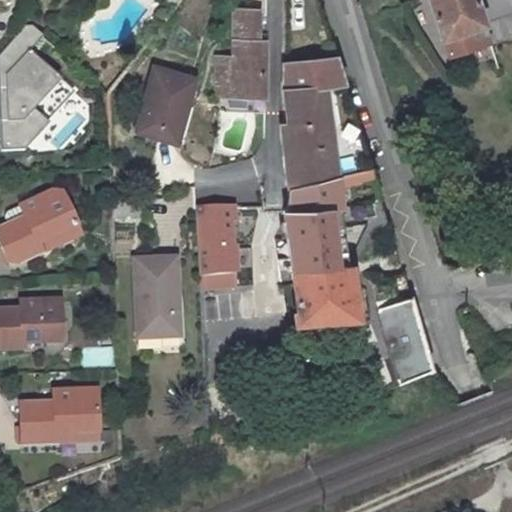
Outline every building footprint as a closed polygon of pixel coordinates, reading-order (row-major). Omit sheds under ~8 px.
[(476,0),(430,0),(449,57),(486,45),(480,26),(485,25),(476,0)] [(231,98),(264,97),(265,40),(233,40),(232,62),(231,98)] [(0,123),(1,124),(1,149),(25,149),(37,134),(34,131),(70,88),(25,51),(0,80),(0,123)] [(338,60),(337,57),(283,64),(282,87),(286,123),(279,124),(282,145),(290,144),(296,183),(335,174),(323,85),(345,83),(338,60)] [(215,98),(231,98),(232,62),(216,62),(215,98)] [(185,78),(150,67),(132,132),(174,145),(183,108),(178,107),(185,78)] [(296,183),(290,144),(282,145),(287,186),(296,183)] [(336,185),(374,176),(371,165),(335,174),(336,185)] [(297,320),(353,315),(336,185),(335,174),(296,183),(300,208),(287,209),(283,210),(289,270),(291,270),(297,320)] [(287,209),(300,208),(296,183),(287,186),(287,209)] [(33,248),(71,231),(57,200),(47,197),(17,211),(3,218),(0,223),(4,230),(0,231),(0,254),(5,266),(15,267),(37,257),(33,248)] [(383,204),(362,210),(368,229),(389,222),(383,204)] [(234,274),(230,208),(194,210),(198,278),(234,274)] [(37,257),(75,240),(71,231),(33,248),(37,257)] [(132,252),(134,331),(175,330),(172,251),(132,252)] [(234,287),(234,274),(198,278),(198,292),(234,287)] [(431,369),(410,296),(376,308),(396,384),(431,369)] [(17,313),(0,313),(0,352),(19,352),(19,346),(57,346),(56,305),(18,306),(17,313)] [(112,363),(110,348),(83,351),(85,367),(112,363)] [(54,436),(94,434),(93,396),(51,397),(51,406),(18,407),(19,447),(54,445),(54,436)] [(94,434),(54,436),(54,445),(94,444),(94,434)] [(152,511),(148,501),(133,506),(135,511),(152,511)]
